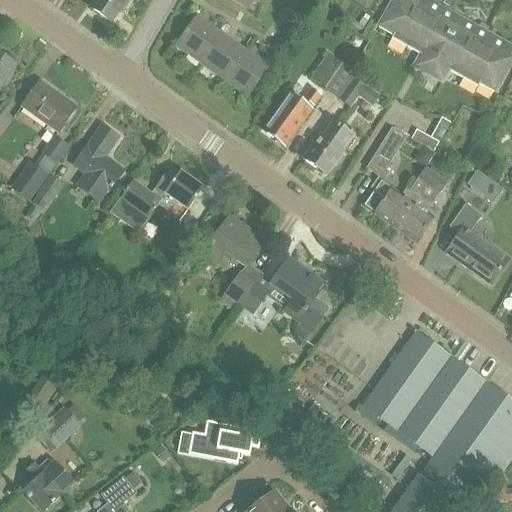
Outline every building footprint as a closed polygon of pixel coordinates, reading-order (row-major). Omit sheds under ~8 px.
[(109,21),(111,23),(120,10),(123,13),(131,0),(96,0),(91,9),(99,14),(99,18),(106,22),(109,21)] [(230,0),(248,10),(254,0),(230,0)] [(511,57),(510,56),(511,53),(511,45),(430,0),(394,0),(379,26),(380,27),(382,24),(395,32),(391,39),(413,52),(418,55),(422,56),(425,51),(429,53),(421,67),(422,68),(425,71),(429,75),(433,78),(437,81),(442,83),(448,71),(450,73),(478,88),(482,80),(495,88),(494,90),(495,91),(511,61),(511,57)] [(436,0),(436,1),(449,8),(453,0),(436,0)] [(340,11),(338,14),(345,19),(347,16),(340,11)] [(349,22),(362,30),(370,18),(365,15),(359,24),(351,19),(349,22)] [(176,48),(200,64),(221,35),(197,18),(176,48)] [(200,64),(224,81),(245,51),(221,35),(200,64)] [(224,81),(248,97),(269,68),(245,51),(224,81)] [(0,87),(15,65),(0,54),(0,87)] [(311,80),(338,99),(355,76),(327,56),(311,80)] [(356,75),(356,74),(355,76),(338,99),(338,100),(339,99),(349,106),(364,85),(354,78),(356,75)] [(20,106),(58,133),(76,107),(38,81),(20,106)] [(321,96),(311,89),(302,101),(312,108),(321,96)] [(289,96),(263,132),(285,148),(311,111),(289,96)] [(424,147),(434,153),(446,131),(450,124),(441,119),(430,138),(416,130),(411,140),(424,147)] [(306,160),(327,175),(344,150),(343,149),(352,135),(335,123),(326,137),(323,135),(306,160)] [(79,188),(98,202),(108,187),(111,189),(124,170),(104,157),(118,136),(103,126),(89,146),(88,145),(74,164),(88,174),(79,188)] [(372,215),(394,229),(411,203),(412,203),(416,197),(407,192),(409,190),(405,188),(400,195),(391,189),(392,187),(384,182),(389,173),(386,170),(407,138),(391,129),(365,170),(380,179),(362,207),(373,214),(372,215)] [(42,154),(56,164),(69,147),(54,137),(42,154)] [(432,158),(434,153),(424,147),(421,152),(432,158)] [(30,203),(35,197),(49,176),(30,162),(11,190),(30,203)] [(424,186),(433,173),(424,167),(415,180),(424,186)] [(476,172),(467,185),(480,194),(489,181),(476,172)] [(394,229),(416,243),(433,217),(425,211),(445,181),(433,173),(424,186),(415,180),(409,190),(407,192),(416,197),(412,203),(411,203),(394,229)] [(111,214),(140,234),(159,206),(167,211),(174,202),(189,212),(204,189),(181,174),(176,181),(166,174),(152,195),(133,182),(111,214)] [(43,211),(47,206),(48,206),(63,185),(49,176),(35,197),(36,198),(33,203),(43,211)] [(446,254),(490,286),(509,259),(471,233),(482,216),(465,204),(449,228),(459,235),(446,254)] [(224,256),(246,271),(265,244),(228,218),(202,257),(217,267),(224,256)] [(161,247),(175,258),(194,232),(181,222),(161,247)] [(27,267),(40,277),(53,259),(41,249),(27,267)] [(299,346),(303,349),(331,309),(315,298),(324,286),(289,262),(270,288),(293,303),(284,316),(296,324),(295,326),(294,330),(294,335),(295,339),(297,343),(299,346)] [(234,303),(236,305),(239,306),(255,283),(240,272),(219,302),(230,309),(234,303)] [(239,306),(252,316),(269,293),(255,283),(239,306)] [(391,511),(446,511),(454,501),(453,500),(473,472),(493,487),(511,460),(511,403),(415,334),(362,408),(431,457),(418,476),(391,511)] [(117,358),(121,360),(126,349),(122,347),(117,358)] [(42,378),(25,405),(40,415),(58,389),(42,378)] [(34,436),(52,454),(82,427),(64,408),(34,436)] [(188,456),(213,461),(237,465),(238,459),(240,460),(241,455),(249,457),(251,448),(258,449),(262,433),(206,423),(204,436),(192,434),(192,436),(188,456)] [(162,447),(154,453),(163,463),(170,457),(162,447)] [(381,471),(402,478),(406,464),(385,457),(381,471)] [(22,492),(41,511),(44,511),(62,496),(74,484),(53,462),(50,465),(47,462),(38,470),(32,464),(22,474),(31,484),(22,492)] [(101,496),(113,511),(114,511),(136,494),(133,490),(142,483),(134,473),(125,480),(123,478),(101,496)] [(285,511),(287,511),(273,493),(249,511),(285,511)]
